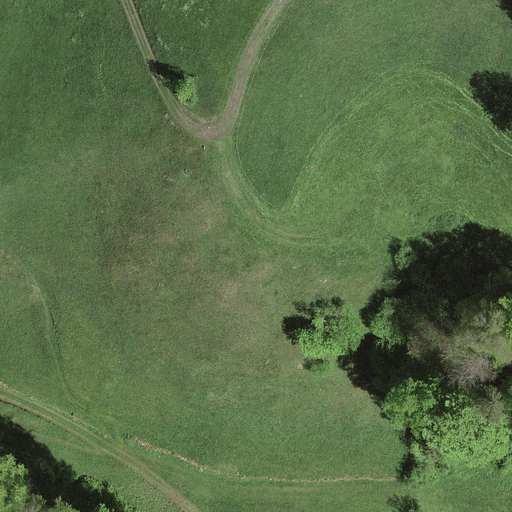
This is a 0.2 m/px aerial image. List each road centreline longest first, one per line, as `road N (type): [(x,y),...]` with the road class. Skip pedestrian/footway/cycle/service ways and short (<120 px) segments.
road 1 (track): [(283,0),(249,61),(233,114),(215,133),(198,132),(172,107),(126,0)]
road 2 (track): [(0,397),(116,453)]
